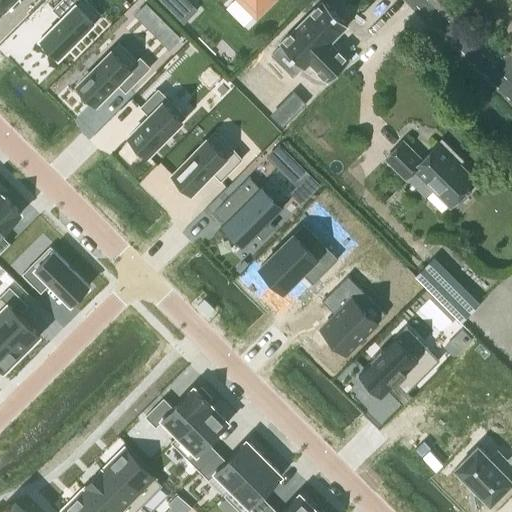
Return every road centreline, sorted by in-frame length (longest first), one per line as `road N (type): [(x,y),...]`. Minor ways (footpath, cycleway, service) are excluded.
road 1 (residential): [(139,276),(376,511)]
road 2 (residential): [(0,134),(139,276)]
road 3 (residential): [(0,415),(139,276)]
road 4 (unknown): [(309,139),(427,7)]
road 5 (unclassified): [(511,92),(419,0)]
